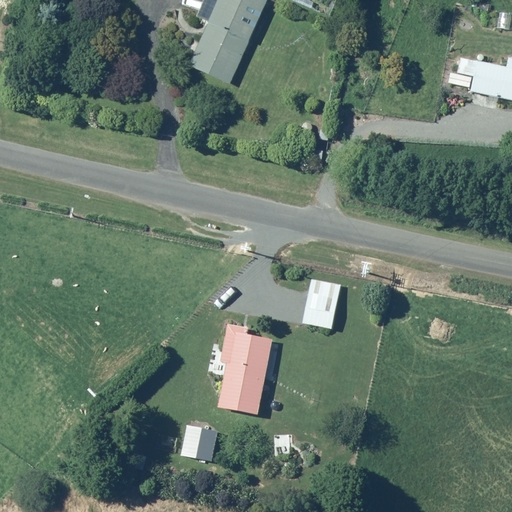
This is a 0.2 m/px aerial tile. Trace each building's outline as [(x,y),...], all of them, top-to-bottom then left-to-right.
[(141,0),(127,0),(128,24),(142,24),(141,0)] [(268,0),(221,0),(190,66),(232,83),(268,0)] [(511,57),(510,57),(508,67),(461,58),(458,74),(451,73),(449,83),(473,88),(472,92),(511,99),(511,57)] [(343,284),(311,279),(304,323),(334,329),(343,284)] [(274,338),(250,334),(251,326),(229,324),(222,362),(228,362),(220,406),(260,413),(274,338)] [(144,470),(148,456),(133,453),(130,468),(144,470)]
